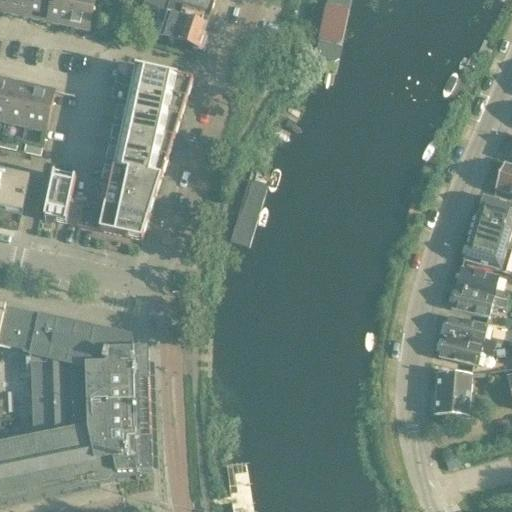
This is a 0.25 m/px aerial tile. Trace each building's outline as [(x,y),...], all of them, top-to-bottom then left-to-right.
[(12,0),(0,0),(0,15),(8,17),(12,0)] [(33,0),(12,0),(8,17),(28,21),(33,0)] [(54,0),(33,0),(28,21),(49,26),(54,0)] [(75,0),(54,0),(49,26),(69,30),(75,0)] [(96,0),(75,0),(69,30),(89,35),(96,0)] [(212,13),(183,6),(164,1),(158,0),(145,0),(143,10),(160,15),(160,14),(208,29),(212,13)] [(158,0),(164,1),(183,6),(212,13),(215,0),(158,0)] [(320,42),(341,46),(348,14),(327,10),(320,42)] [(205,41),(209,30),(207,30),(208,29),(160,14),(160,15),(153,39),(201,55),(201,53),(204,53),(208,42),(205,41)] [(136,70),(131,89),(187,102),(193,82),(136,70)] [(14,85),(0,82),(0,125),(5,126),(14,85)] [(35,90),(14,85),(5,126),(26,131),(35,90)] [(187,102),(131,89),(127,110),(181,121),(187,102)] [(55,94),(35,90),(26,131),(46,135),(55,94)] [(181,121),(127,110),(123,130),(175,141),(181,121)] [(175,141),(123,130),(118,149),(168,160),(175,141)] [(18,145),(2,141),(0,149),(16,153),(18,145)] [(26,146),(24,155),(41,159),(43,150),(26,146)] [(168,160),(118,149),(114,170),(162,180),(168,160)] [(511,197),(511,169),(504,167),(496,192),(511,197)] [(162,180),(114,170),(110,190),(156,199),(162,180)] [(30,181),(0,174),(0,212),(22,217),(30,181)] [(76,182),(59,178),(54,177),(44,222),(66,226),(72,202),(76,182)] [(231,246),(250,251),(266,190),(247,185),(231,246)] [(156,199),(110,190),(105,209),(150,219),(156,199)] [(477,219),(476,220),(511,231),(511,206),(483,198),(480,208),(478,210),(476,216),(477,219)] [(105,209),(72,202),(66,226),(100,234),(105,209)] [(150,219),(105,209),(100,234),(142,243),(150,219)] [(467,253),(463,264),(510,277),(511,270),(511,231),(476,220),(469,243),(467,245),(466,251),(467,253)] [(462,270),(457,290),(507,303),(509,295),(497,292),(500,279),(462,270)] [(507,303),(457,290),(452,312),(489,321),(493,308),(505,311),(507,303)] [(153,476),(149,351),(133,352),(132,339),(131,339),(130,341),(40,321),(41,319),(39,318),(38,320),(6,313),(6,311),(4,310),(0,326),(0,349),(32,356),(31,361),(33,361),(36,442),(0,449),(0,506),(135,479),(136,481),(137,481),(137,476),(153,476)] [(450,319),(445,339),(495,352),(497,345),(484,342),(487,329),(450,319)] [(439,361),(477,371),(481,356),(493,360),(495,352),(445,339),(439,361)] [(438,377),(434,418),(469,421),(472,380),(438,377)]
